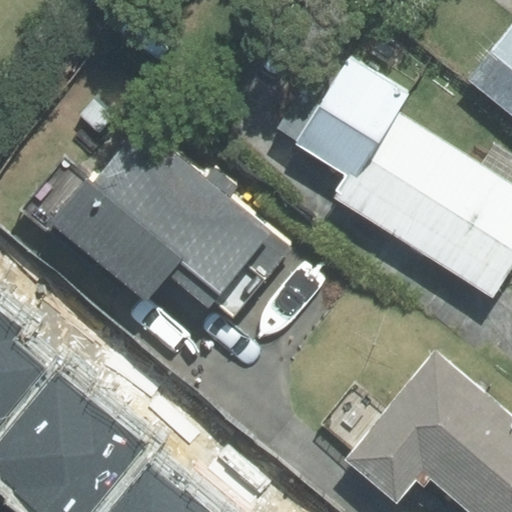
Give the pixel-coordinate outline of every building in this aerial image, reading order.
[(511,30),(477,74),(511,101),(511,30)] [(362,53),(354,67),(309,138),(358,169),(344,191),(505,292),(511,281),(511,172),(411,109),(422,91),(362,53)] [(151,117),(121,151),(110,141),(42,217),(61,234),(131,297),(145,281),(163,298),(188,270),(224,301),(283,235),(151,117)] [(0,424),(45,370),(11,342),(23,328),(0,309),(0,424)] [(511,511),(511,398),(444,344),(356,452),(411,496),(436,465),(495,511),(511,511)] [(0,445),(0,480),(37,511),(89,511),(144,447),(59,376),(0,445)] [(108,511),(209,511),(152,462),(108,511)]
